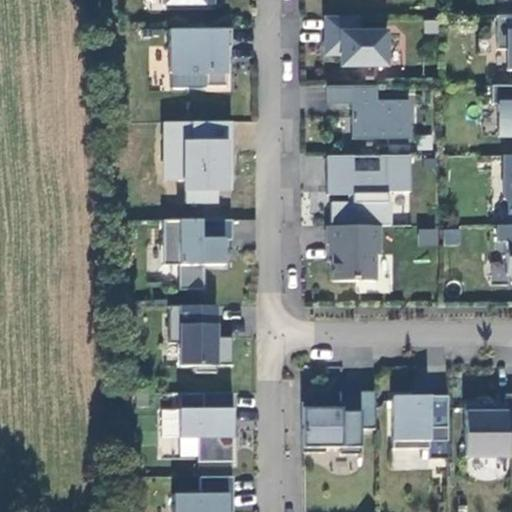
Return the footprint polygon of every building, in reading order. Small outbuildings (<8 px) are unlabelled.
[(511,10),(494,10),(494,45),(504,45),(504,67),(511,66),(511,10)] [(355,12),(324,12),(325,49),(339,49),(340,60),(384,60),(384,27),(356,26),(355,12)] [(229,24),(166,24),(167,67),(204,67),(205,80),(225,80),(225,41),(229,41),(229,24)] [(511,80),(489,81),(489,100),(496,100),(496,132),(511,131),(511,80)] [(323,98),(348,98),(348,81),(323,81),(323,98)] [(373,81),(348,81),(348,98),(348,133),(406,133),(406,96),(373,96),(373,81)] [(228,117),(174,117),(174,183),(229,183),(229,159),(216,159),(216,139),(229,139),(228,117)] [(377,221),(389,221),(389,197),(385,197),(385,187),(407,187),(407,151),(377,151),(377,166),(351,166),(351,151),(324,151),(324,189),(345,189),(350,189),(350,197),(345,197),(328,197),(328,221),(377,221)] [(511,151),(500,151),(499,193),(505,197),(505,221),(511,221),(511,151)] [(176,284),(201,284),(201,259),(222,259),(222,234),(229,234),(229,214),(160,214),(160,259),(176,259),(176,284)] [(252,242),(254,221),(233,219),(232,241),(252,242)] [(377,250),(377,221),(328,221),(324,221),(324,239),(330,239),(330,276),(372,276),(372,250),(377,250)] [(511,221),(505,221),(494,221),(494,237),(502,237),(502,271),(511,270),(511,221)] [(419,229),(418,245),(436,246),(437,230),(419,229)] [(443,246),(460,245),(459,229),(442,230),(443,246)] [(213,300),(165,299),(165,337),(177,337),(177,359),(193,359),(193,366),(213,366),(213,359),(229,359),(229,331),(213,331),(213,300)] [(230,387),(176,386),(176,432),(230,432),(230,387)] [(329,395),(299,396),(299,447),(322,447),(322,442),(336,442),(336,449),(357,449),(357,424),(357,386),(337,386),(337,402),(329,402),(329,395)] [(372,386),(357,386),(357,424),(372,424),(372,386)] [(511,451),(511,389),(502,389),(502,399),(502,407),(487,407),(487,399),(462,399),(462,452),(511,451)] [(444,390),(389,391),(389,443),(426,443),(426,436),(445,436),(444,390)] [(229,470),(196,470),(196,488),(170,488),(169,511),(223,511),(224,489),(229,489),(229,470)]
